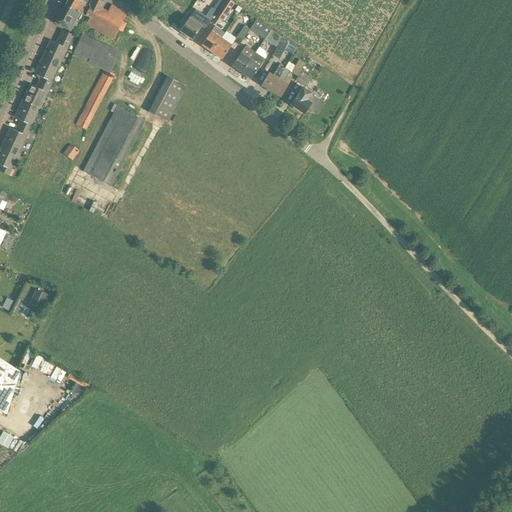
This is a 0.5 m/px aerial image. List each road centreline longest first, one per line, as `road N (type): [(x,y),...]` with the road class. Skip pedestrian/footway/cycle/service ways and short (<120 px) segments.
road 1 (unclassified): [(511,354),(318,157),(112,0)]
road 2 (tertiary): [(0,120),(52,0)]
